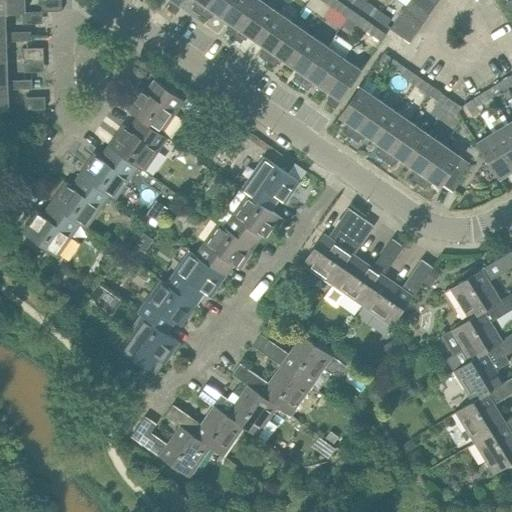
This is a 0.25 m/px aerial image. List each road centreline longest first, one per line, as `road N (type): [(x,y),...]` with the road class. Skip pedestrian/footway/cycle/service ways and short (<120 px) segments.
road 1 (residential): [(162,386),(190,372),(345,168)]
road 2 (residential): [(345,168),(148,31)]
road 3 (residential): [(511,210),(458,229),(429,222),(345,168)]
road 4 (residential): [(102,0),(76,18),(61,43),(65,113),(83,126)]
road 5 (residential): [(0,212),(33,169),(83,126)]
